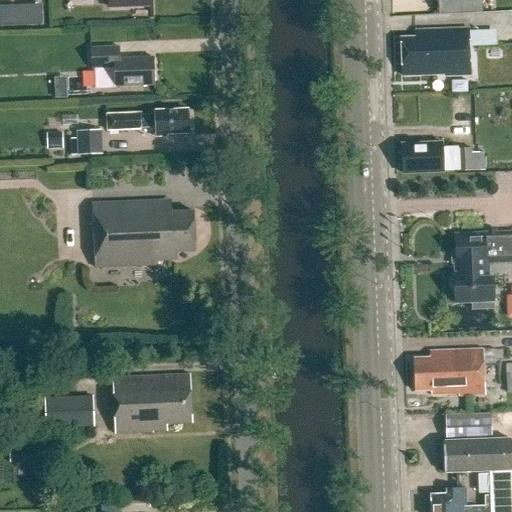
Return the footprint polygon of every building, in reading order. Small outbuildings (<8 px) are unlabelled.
[(82,0),(82,1),(96,0),(108,0),(109,8),(151,7),(151,0),(82,0)] [(438,0),(439,12),(482,11),(481,0),(438,0)] [(18,6),(0,6),(0,27),(19,26),(18,6)] [(417,32),(418,39),(404,39),(405,74),(435,74),(435,76),(470,75),(468,31),(417,32)] [(119,48),(91,49),(92,69),(114,68),(115,88),(155,86),(154,58),(120,60),(119,48)] [(108,131),(128,130),(128,129),(140,129),(155,129),(155,138),(167,138),(167,135),(188,134),(187,111),(154,112),(155,116),(140,116),(140,115),(108,116),(108,131)] [(101,130),(76,131),(77,155),(102,154),(101,142),(101,130)] [(63,134),(46,135),(47,150),(63,150),(63,134)] [(403,174),(456,173),(456,176),(483,175),(482,154),(471,154),(471,149),(465,150),(465,148),(441,149),(441,144),(402,146),(403,174)] [(164,200),(92,203),(95,267),(156,264),(156,260),(178,259),(177,251),(196,250),(194,210),(165,212),(164,200)] [(455,304),(472,303),(472,306),(493,305),(492,279),(489,279),(488,264),(511,263),(511,233),(454,235),(456,276),(454,276),(455,304)] [(448,395),(483,394),(482,388),(507,387),(507,381),(511,381),(511,348),(508,349),(509,365),(505,365),(505,369),(482,370),(481,352),(433,353),(433,361),(415,362),(416,390),(434,389),(434,392),(448,391),(448,395)] [(166,431),(165,425),(191,424),(189,378),(111,382),(114,436),(152,434),(151,432),(166,431)] [(92,399),(43,401),(44,430),(93,429),(92,399)] [(491,415),(445,416),(446,443),(491,441),(491,415)] [(447,497),(432,497),(432,511),(511,511),(511,476),(511,471),(511,470),(511,465),(510,441),(491,442),(445,444),(446,474),(478,472),(490,472),(490,477),(479,477),(479,493),(491,492),(491,497),(484,498),(484,506),(466,507),(465,491),(447,492),(447,497)] [(50,446),(8,448),(9,466),(51,464),(50,446)]
